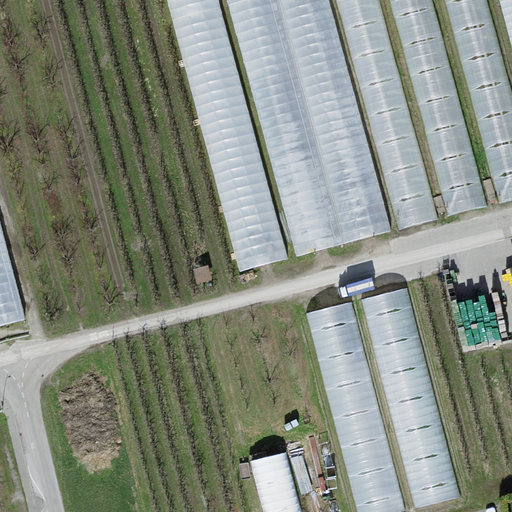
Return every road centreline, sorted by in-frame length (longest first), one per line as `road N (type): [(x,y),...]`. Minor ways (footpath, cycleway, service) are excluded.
road 1 (residential): [(13,356),(511,233)]
road 2 (residential): [(13,356),(51,511)]
